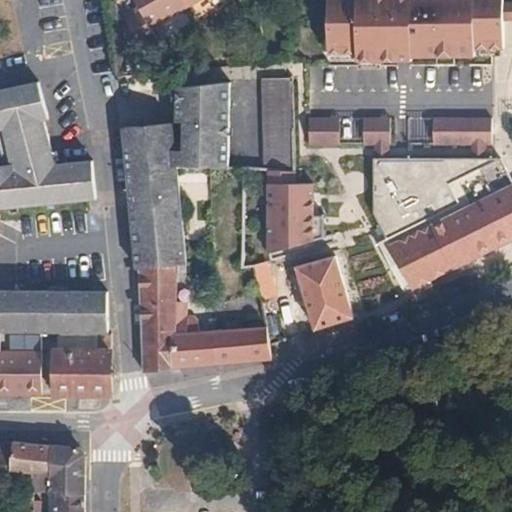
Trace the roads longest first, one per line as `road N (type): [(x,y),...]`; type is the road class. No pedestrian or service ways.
road 1 (residential): [(135,415),(90,0)]
road 2 (residential): [(511,280),(135,415)]
